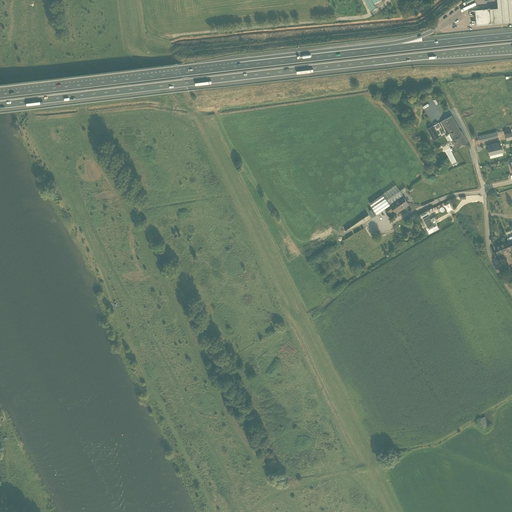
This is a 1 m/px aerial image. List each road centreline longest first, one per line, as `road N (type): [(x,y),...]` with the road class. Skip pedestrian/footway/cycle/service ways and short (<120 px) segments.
road 1 (track): [(392,511),(201,118),(120,49),(112,0)]
road 2 (track): [(18,0),(9,75),(214,511)]
road 3 (motorway): [(0,103),(511,46)]
road 4 (track): [(299,511),(258,459),(130,213),(75,128)]
road 5 (track): [(246,511),(73,179),(75,128)]
road 6 (motorway): [(390,48),(0,93)]
road 7 (track): [(240,501),(435,446)]
road 8 (unknown): [(382,42),(218,68)]
road 9 (track): [(81,119),(37,0)]
road 10 (motorway): [(511,36),(390,48)]
